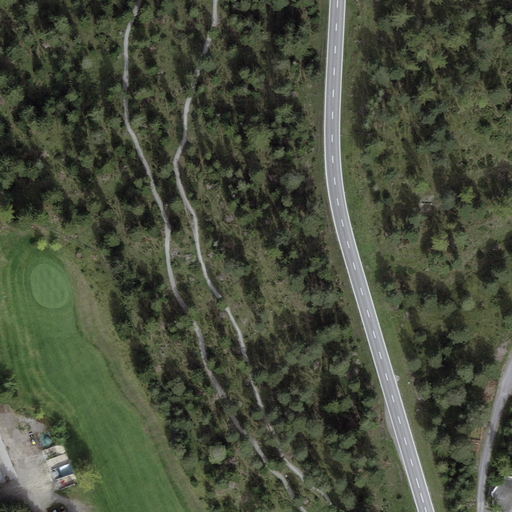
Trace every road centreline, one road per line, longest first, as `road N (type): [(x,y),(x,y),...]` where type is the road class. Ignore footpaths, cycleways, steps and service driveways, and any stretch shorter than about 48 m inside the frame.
road 1 (primary): [(428,511),(337,204),(336,0)]
road 2 (track): [(480,511),(497,408),(511,373)]
